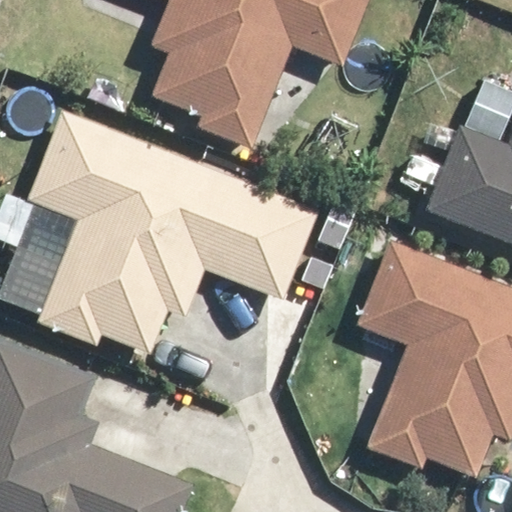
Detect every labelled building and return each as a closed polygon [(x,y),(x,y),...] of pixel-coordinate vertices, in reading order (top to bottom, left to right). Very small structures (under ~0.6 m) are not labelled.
[(372,0),(172,0),(153,50),(168,56),(152,97),(206,118),(202,129),(254,149),(282,77),(323,93),(336,60),(347,65),(372,0)] [(324,209),(64,108),(29,197),(37,200),(0,295),(0,298),(44,316),(41,324),(103,348),(107,336),(153,354),(170,309),(189,316),(208,267),(290,298),(324,209)] [(511,141),(466,122),(430,209),(511,243),(511,141)] [(511,285),(397,241),(364,326),(412,345),(372,449),(423,469),(428,456),(479,476),(497,430),(511,435),(511,285)] [(0,338),(0,511),(183,511),(193,486),(91,449),(105,411),(87,405),(98,375),(0,338)]
